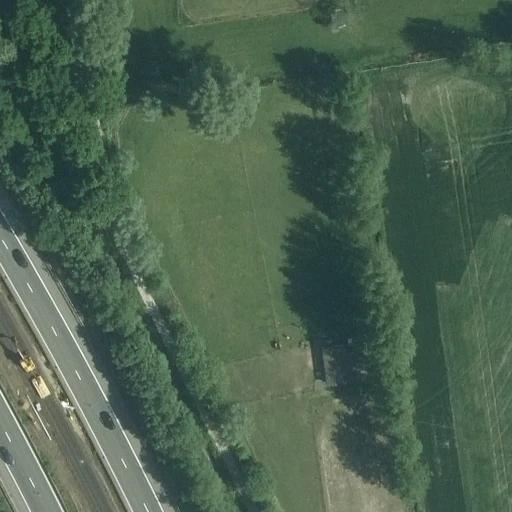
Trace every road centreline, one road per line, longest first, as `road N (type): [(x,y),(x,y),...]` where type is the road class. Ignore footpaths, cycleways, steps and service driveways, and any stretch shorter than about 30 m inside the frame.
road 1 (unclassified): [(253,511),(111,221),(80,0)]
road 2 (motorway): [(147,511),(0,238)]
